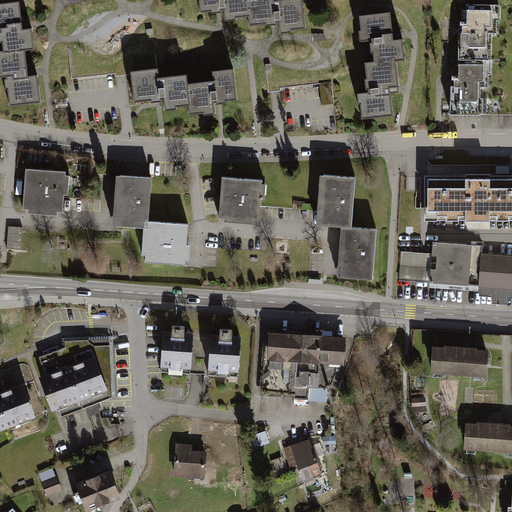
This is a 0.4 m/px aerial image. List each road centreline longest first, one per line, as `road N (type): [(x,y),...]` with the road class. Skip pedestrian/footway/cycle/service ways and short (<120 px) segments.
road 1 (residential): [(0,130),(197,151),(511,139)]
road 2 (secondary): [(0,287),(511,318)]
